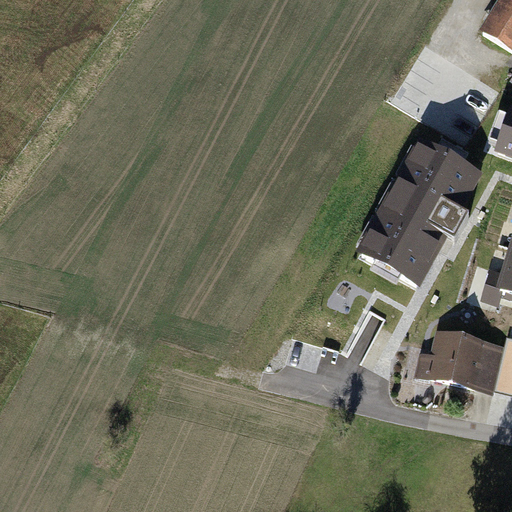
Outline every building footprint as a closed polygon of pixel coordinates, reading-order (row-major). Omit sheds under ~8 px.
[(511,0),(489,38),(511,51),(511,0)] [(511,117),(499,155),(511,159),(511,117)] [(479,179),(425,149),(364,258),(417,288),(444,239),(455,245),(470,218),(461,213),(479,179)] [(511,259),(503,290),(511,292),(511,259)] [(485,349),(441,339),(437,359),(422,356),(416,380),(431,383),(431,380),(476,390),(485,349)] [(511,342),(507,341),(495,394),(511,397),(511,342)]
